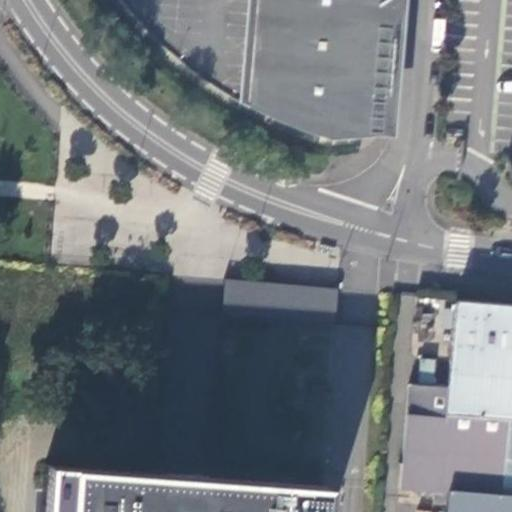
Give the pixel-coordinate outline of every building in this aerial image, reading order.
[(361,135),(372,0),(119,0),(127,9),(141,23),(176,58),(191,70),(213,87),(236,100),(245,105),(275,120),(299,129),(315,134),(329,138),(361,135)] [(372,0),(361,135),(382,133),(392,0),(372,0)] [(330,326),(333,293),(219,283),(217,318),(330,326)] [(511,309),(451,305),(444,391),(404,388),(401,419),(400,488),(446,492),(511,496),(511,309)] [(40,511),(320,511),(323,484),(45,462),(40,511)] [(511,511),(511,496),(446,492),(444,511),(511,511)]
